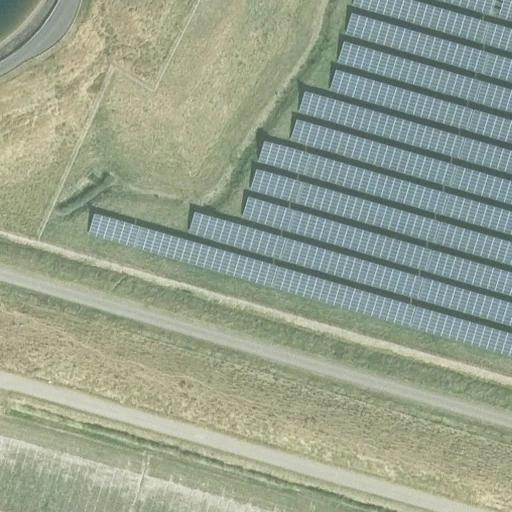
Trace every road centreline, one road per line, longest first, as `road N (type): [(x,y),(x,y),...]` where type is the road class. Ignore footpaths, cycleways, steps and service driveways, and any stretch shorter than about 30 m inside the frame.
road 1 (unclassified): [(511,421),(0,274)]
road 2 (unclassified): [(459,511),(0,380)]
